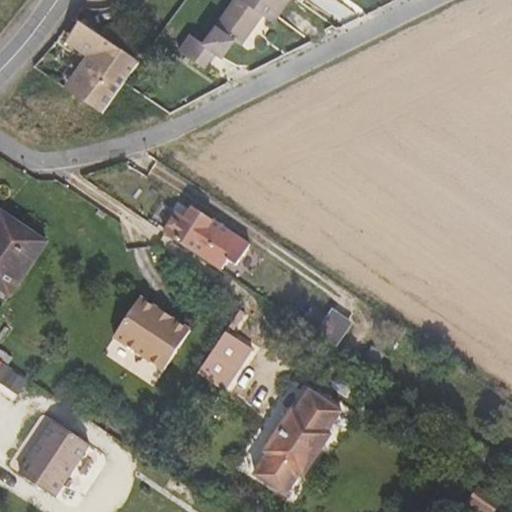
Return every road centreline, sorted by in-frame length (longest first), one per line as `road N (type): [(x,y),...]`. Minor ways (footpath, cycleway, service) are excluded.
road 1 (residential): [(0,141),(41,163),(154,135),(432,0)]
road 2 (unknown): [(41,163),(131,225),(163,287),(289,384)]
